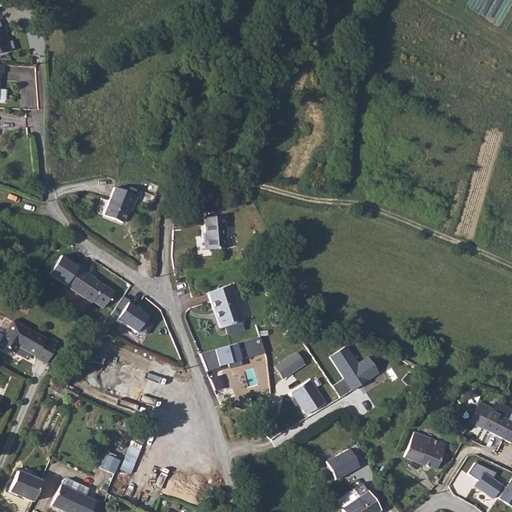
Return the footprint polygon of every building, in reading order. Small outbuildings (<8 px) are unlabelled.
[(136,196),(114,187),(103,215),(122,222),(126,210),(130,211),(136,196)] [(223,216),(203,218),(206,250),(226,248),(223,216)] [(77,267),(66,285),(91,302),(92,300),(102,306),(111,291),(98,282),(90,278),(91,276),(77,267)] [(229,285),(206,292),(219,328),(242,321),(229,285)] [(114,308),(110,314),(136,332),(138,329),(145,334),(152,324),(144,319),(147,316),(127,303),(121,312),(114,308)] [(12,321),(0,341),(0,344),(27,360),(31,354),(35,356),(34,357),(45,363),(57,341),(46,335),(44,338),(12,321)] [(93,336),(78,380),(138,401),(147,372),(136,368),(141,353),(93,336)] [(215,349),(220,367),(243,360),(239,343),(215,349)] [(330,355),(343,376),(332,384),(339,396),(378,372),(367,356),(357,363),(345,345),(330,355)] [(296,352),(274,367),(281,378),(303,364),(296,352)] [(309,379),(291,392),(300,403),(298,404),(305,415),(325,402),(309,379)] [(473,412),(467,409),(463,417),(469,420),(468,422),(511,444),(511,409),(511,410),(510,412),(507,419),(492,411),(493,409),(491,408),(478,402),(478,403),(473,412)] [(458,420),(453,428),(462,434),(467,426),(458,420)] [(435,470),(437,466),(439,460),(445,462),(448,455),(443,452),(446,444),(417,433),(414,440),(410,439),(403,457),(435,470)] [(351,449),(327,462),(337,479),(360,467),(351,449)] [(105,453),(100,468),(115,473),(120,458),(105,453)] [(500,497),(506,488),(492,477),(495,472),(474,462),(467,473),(478,479),(474,486),(497,501),(500,497)] [(8,491),(31,501),(40,481),(16,471),(8,491)] [(511,478),(506,488),(500,497),(511,505),(511,478)] [(62,484),(52,504),(68,511),(90,511),(96,501),(62,484)] [(379,508),(368,492),(367,491),(340,509),(342,511),(375,511),(379,510),(379,508)]
